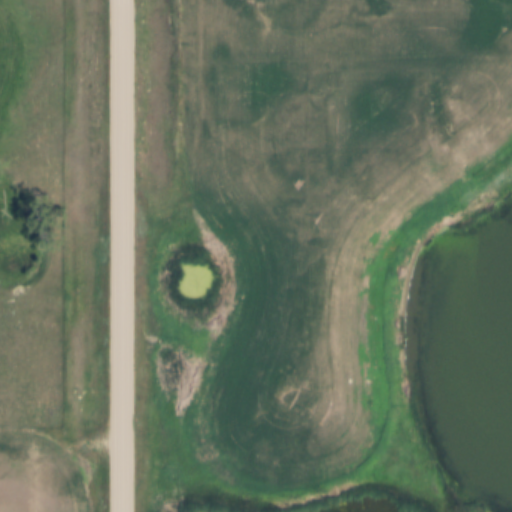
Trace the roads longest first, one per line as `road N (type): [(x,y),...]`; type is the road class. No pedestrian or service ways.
road 1 (tertiary): [(121,511),(121,0)]
road 2 (track): [(55,0),(64,252),(30,290),(0,307)]
